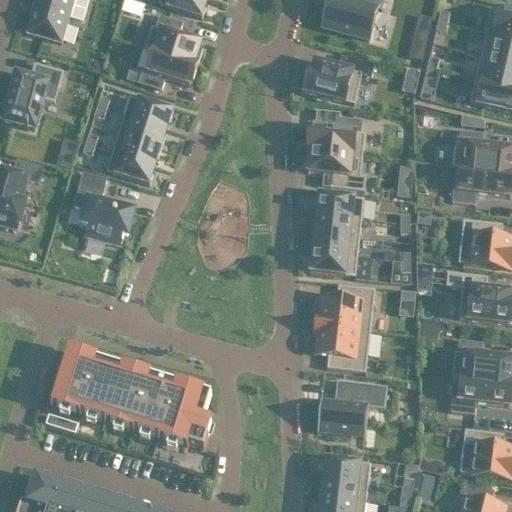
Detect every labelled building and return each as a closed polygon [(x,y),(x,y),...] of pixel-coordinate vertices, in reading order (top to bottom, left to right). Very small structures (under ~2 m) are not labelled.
[(27,34),(27,33),(57,42),(68,0),(34,0),(26,31),(25,31),(25,33),(27,34)] [(203,6),(204,0),(158,0),(157,5),(200,18),(204,7),(203,6)] [(327,0),(321,27),(367,40),(375,8),(380,10),(382,0),(327,0)] [(511,12),(489,7),(483,32),(484,33),(511,39),(511,12)] [(446,23),(448,13),(439,11),(437,21),(446,23)] [(414,28),(428,31),(431,18),(417,14),(414,28)] [(152,52),(195,65),(196,63),(201,47),(199,46),(200,42),(177,35),(181,22),(158,15),(154,28),(150,27),(143,49),(152,52)] [(444,32),(446,23),(437,21),(434,30),(444,32)] [(511,39),(484,33),(479,56),(511,63),(511,39)] [(195,65),(152,52),(146,70),(141,69),(140,72),(137,83),(160,90),(164,78),(189,85),(195,65)] [(299,89),(303,90),(302,92),(353,105),(360,75),(370,77),(373,64),(340,56),(337,68),(313,62),(311,70),(308,69),(307,73),(304,72),(299,89)] [(511,63),(479,56),(474,78),(511,86),(511,63)] [(435,69),(437,60),(428,58),(426,67),(435,69)] [(62,72),(33,64),(29,79),(15,75),(10,93),(7,102),(2,121),(22,126),(21,128),(26,129),(26,128),(33,130),(46,85),(57,88),(62,72)] [(433,79),(435,69),(426,67),(423,77),(433,79)] [(416,82),(418,71),(406,68),(404,80),(416,82)] [(511,86),(474,78),(468,103),(511,113),(511,86)] [(168,122),(171,110),(128,97),(122,116),(164,129),(166,122),(168,122)] [(104,110),(107,101),(98,98),(95,107),(104,110)] [(102,120),(104,110),(95,107),(92,117),(102,120)] [(309,128),(306,150),(361,156),(364,134),(359,133),(361,120),(337,117),(337,113),(325,111),(323,129),(312,128),(309,128)] [(162,136),(164,129),(122,116),(116,134),(160,148),(163,137),(162,136)] [(482,133),(458,131),(457,143),(454,142),(451,166),(511,173),(511,172),(511,167),(511,149),(481,145),(482,133)] [(156,159),(160,148),(116,134),(111,153),(152,166),(155,158),(156,159)] [(93,147),(96,137),(87,135),(84,144),(93,147)] [(90,156),(93,147),(84,144),(81,154),(90,156)] [(306,150),(304,168),(307,168),(306,172),(330,175),(329,188),(356,191),(362,192),(364,176),(359,176),(361,156),(306,150)] [(150,173),(152,166),(111,153),(105,172),(148,185),(151,173),(150,173)] [(12,174),(0,171),(0,225),(16,229),(23,202),(19,201),(25,180),(36,183),(40,168),(15,161),(12,174)] [(511,173),(451,166),(451,167),(456,167),(453,190),(452,190),(450,202),(474,205),(475,193),(510,197),(510,195),(511,194),(511,173)] [(78,185),(73,206),(84,210),(81,223),(87,225),(84,236),(119,245),(122,234),(125,235),(131,211),(99,203),(102,191),(105,179),(81,173),(78,185)] [(395,190),(395,198),(408,199),(409,191),(395,190)] [(315,213),(360,219),(362,199),(317,194),(315,213)] [(416,194),(415,207),(430,208),(431,196),(416,194)] [(415,222),(428,224),(429,214),(416,212),(415,222)] [(315,213),(313,233),(358,238),(360,219),(315,213)] [(398,215),(398,225),(408,224),(408,214),(398,215)] [(501,225),(462,220),(457,263),(511,269),(511,264),(511,263),(511,247),(511,244),(511,239),(499,238),(501,225)] [(408,234),(408,224),(398,225),(399,235),(408,234)] [(313,233),(311,252),(356,258),(358,238),(313,233)] [(356,258),(311,252),(308,272),(353,277),(356,258)] [(399,262),(399,263),(409,263),(409,253),(384,254),(383,260),(399,262)] [(409,273),(409,263),(399,263),(399,273),(409,273)] [(431,265),(414,263),(414,275),(429,277),(431,265)] [(509,292),(484,289),(486,277),(475,276),(446,273),(445,287),(460,289),(457,319),(508,325),(509,322),(511,322),(511,303),(511,301),(508,301),(509,292)] [(368,332),(372,303),(373,290),(337,286),(335,299),(319,297),(317,315),(316,315),(316,318),(317,318),(316,326),(368,332)] [(416,339),(426,340),(428,324),(418,323),(416,339)] [(365,360),(368,332),(316,326),(315,333),(314,333),(314,336),(315,336),(313,354),(327,356),(325,369),(364,373),(365,360)] [(450,376),(511,383),(511,382),(510,382),(510,377),(511,376),(511,358),(480,355),(481,343),(458,340),(456,353),(453,352),(450,376)] [(96,359),(67,351),(50,404),(186,446),(187,445),(202,450),(211,421),(195,417),(200,400),(198,399),(173,392),(173,391),(171,391),(147,384),(147,383),(145,383),(119,375),(120,375),(118,374),(118,375),(93,367),(96,359)] [(511,383),(450,376),(450,377),(460,378),(457,399),(451,399),(449,412),(473,415),(474,403),(509,407),(510,404),(511,405),(511,403),(511,389),(511,383)] [(385,387),(339,382),(337,402),(319,400),(316,432),(364,438),(367,407),(383,409),(385,387)] [(76,424),(47,414),(44,424),(73,433),(76,424)] [(463,430),(458,473),(511,479),(511,449),(498,448),(500,435),(463,430)] [(419,458),(416,470),(440,476),(443,464),(419,458)] [(324,459),(322,478),(366,484),(369,464),(324,459)] [(431,487),(433,477),(422,475),(420,485),(431,487)] [(146,511),(33,477),(25,503),(20,501),(16,511),(146,511)] [(322,478),(319,498),(364,503),(366,484),(322,478)] [(403,478),(401,488),(411,490),(413,480),(403,478)] [(503,511),(505,508),(489,504),(492,491),(461,484),(457,498),(463,500),(459,511),(503,511)] [(401,488),(399,498),(408,500),(411,490),(401,488)] [(317,511),(363,511),(364,503),(319,498),(317,511)]
